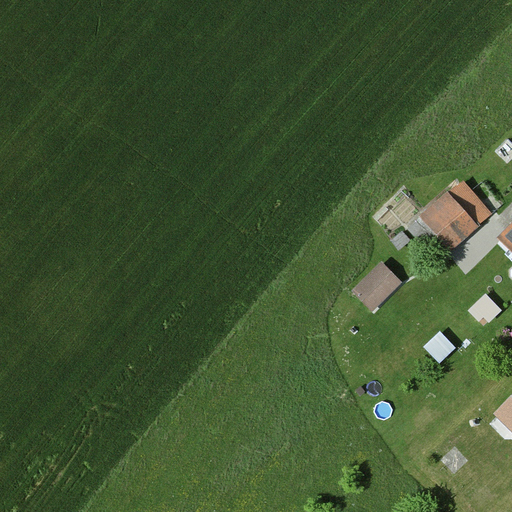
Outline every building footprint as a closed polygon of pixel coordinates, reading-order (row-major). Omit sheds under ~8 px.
[(488,218),(459,186),(419,221),(447,253),(488,218)] [(511,231),(499,244),(511,256),(511,231)] [(379,269),(350,297),(370,317),(398,289),(379,269)] [(440,333),(427,347),(441,360),(454,346),(440,333)] [(511,398),(493,419),(511,436),(511,398)]
